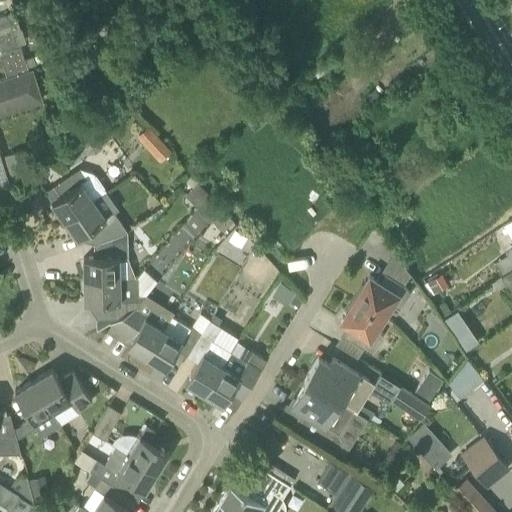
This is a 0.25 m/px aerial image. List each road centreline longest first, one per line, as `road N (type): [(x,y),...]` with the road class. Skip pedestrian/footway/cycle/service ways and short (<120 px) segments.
road 1 (residential): [(203,438),(230,430),(334,265)]
road 2 (residential): [(203,438),(192,421),(50,324),(36,306)]
